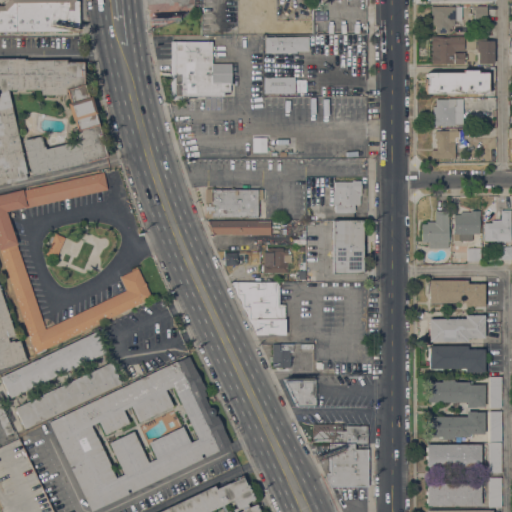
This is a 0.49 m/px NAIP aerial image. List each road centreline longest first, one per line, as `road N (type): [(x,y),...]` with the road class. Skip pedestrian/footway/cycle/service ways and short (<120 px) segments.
road 1 (primary): [(101,0),(112,72),(157,227),(285,511)]
road 2 (residential): [(391,511),(390,0)]
road 3 (primary): [(279,427),(184,219),(151,112),(130,0)]
road 4 (residential): [(511,180),(391,181)]
